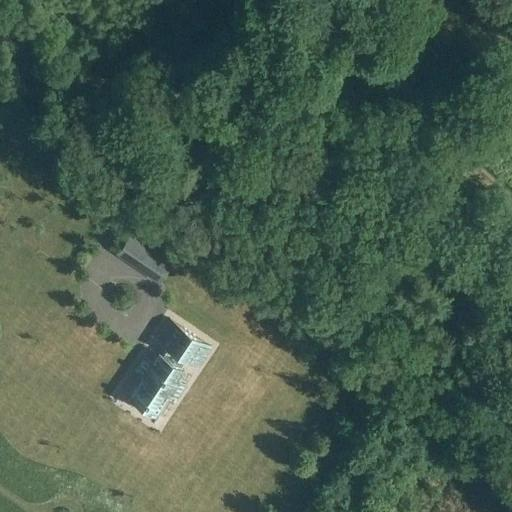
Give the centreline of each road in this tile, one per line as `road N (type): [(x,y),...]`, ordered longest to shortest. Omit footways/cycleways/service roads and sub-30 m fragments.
road 1 (track): [(0,82),(64,80),(417,120),(511,51)]
road 2 (track): [(417,120),(511,204)]
